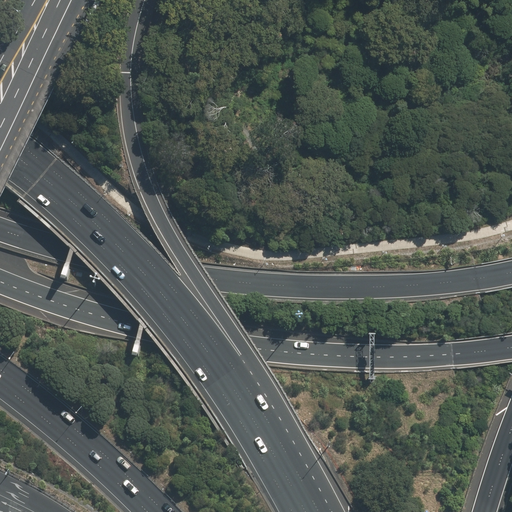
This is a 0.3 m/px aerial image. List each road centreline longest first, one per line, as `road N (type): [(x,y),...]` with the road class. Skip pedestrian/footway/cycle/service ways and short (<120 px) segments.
road 1 (motorway): [(511,347),(394,356),(259,348),(108,317),(0,279)]
road 2 (motorway): [(0,227),(219,279),(386,288),(511,271)]
road 3 (motorway): [(140,0),(129,106),(147,188),(244,353),(264,458)]
road 4 (motorway): [(0,157),(152,300),(264,458)]
road 5 (motorway): [(166,511),(0,368)]
